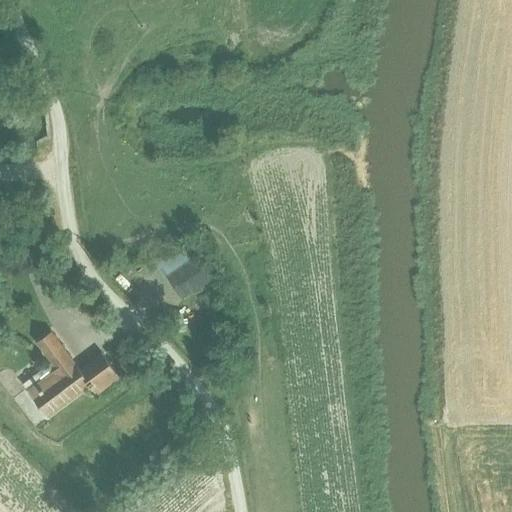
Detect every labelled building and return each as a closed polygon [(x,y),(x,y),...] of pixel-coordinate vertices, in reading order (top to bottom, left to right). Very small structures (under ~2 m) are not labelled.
[(187,263),(169,275),(183,296),(211,278),(192,250),(211,238),(206,229),(194,236),(193,235),(185,240),(187,243),(178,248),(187,263)] [(166,277),(169,275),(187,263),(178,248),(157,262),(166,277)] [(165,310),(156,311),(158,329),(167,328),(165,310)] [(183,312),(174,314),(175,317),(173,317),(174,321),(176,320),(177,325),(175,325),(176,329),(178,328),(178,331),(188,329),(183,312)] [(37,341),(52,361),(23,382),(49,416),(90,385),(97,393),(121,375),(103,351),(82,367),(53,329),(37,341)] [(203,330),(197,331),(203,364),(208,364),(203,330)]
